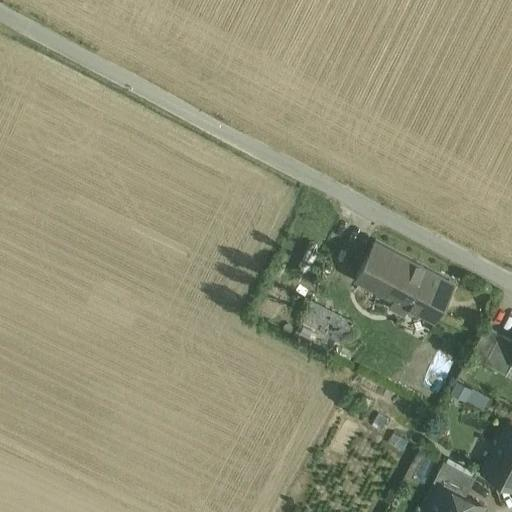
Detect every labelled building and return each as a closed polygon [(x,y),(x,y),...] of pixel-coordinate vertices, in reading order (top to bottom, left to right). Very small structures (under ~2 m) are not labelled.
[(455,281),(376,239),(356,277),(435,319),(455,281)] [(310,299),(300,319),(322,330),(333,311),(310,299)] [(353,322),(333,311),(322,330),(343,341),(352,323),(353,323),(353,322)] [(500,333),(486,326),(470,355),(485,362),(500,333)] [(511,339),(500,333),(485,362),(506,373),(511,361),(511,339)] [(511,420),(486,467),(511,481),(511,420)] [(476,476),(444,459),(433,480),(441,484),(441,482),(466,495),(476,476)] [(466,495),(441,482),(441,484),(427,511),(429,511),(480,511),(484,505),(466,495)]
